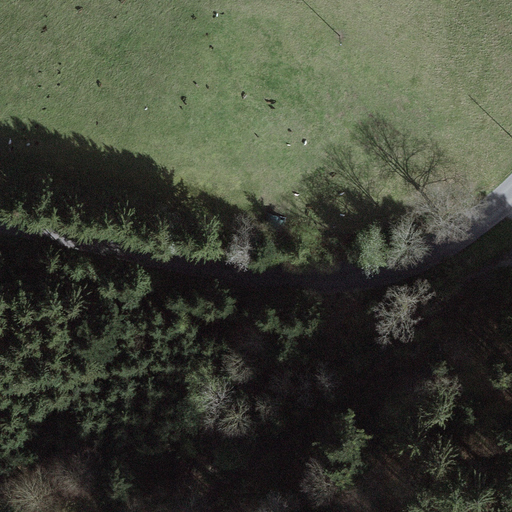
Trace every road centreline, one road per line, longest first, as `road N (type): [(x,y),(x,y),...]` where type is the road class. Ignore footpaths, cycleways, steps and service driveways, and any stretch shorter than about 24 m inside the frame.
road 1 (tertiary): [(0,217),(227,263),(346,271),(401,259),(511,194)]
road 2 (track): [(193,511),(511,263)]
